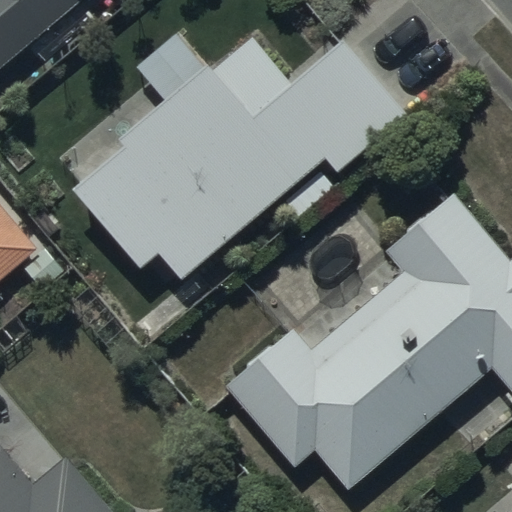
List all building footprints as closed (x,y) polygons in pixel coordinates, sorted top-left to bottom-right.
[(0,0),(0,63),(77,0),(0,0)] [(208,58),(116,137),(121,143),(73,185),(143,266),(159,252),(181,278),(324,155),(337,169),(403,112),(341,40),(255,114),(208,58)] [(506,259),(451,192),(385,246),(406,271),(308,352),(291,331),(228,383),(295,464),(316,446),(347,484),(491,364),(511,389),(511,254),(506,259)] [(0,277),(20,261),(42,289),(64,271),(45,247),(38,253),(0,205),(0,277)] [(0,511),(112,511),(64,455),(31,483),(0,446),(0,511)]
